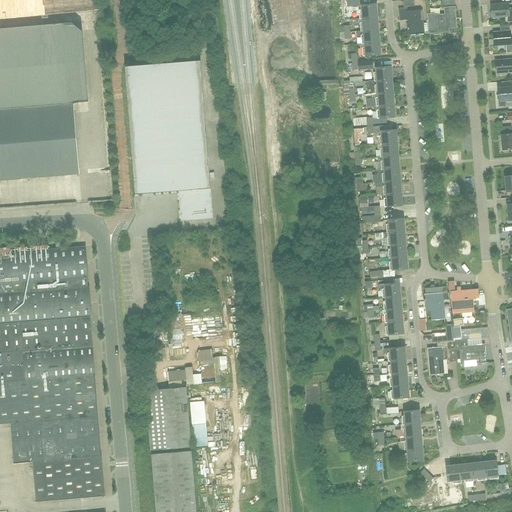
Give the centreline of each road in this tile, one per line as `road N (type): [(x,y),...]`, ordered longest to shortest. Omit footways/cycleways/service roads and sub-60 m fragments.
road 1 (track): [(259,0),(303,511)]
road 2 (residential): [(125,511),(98,226)]
road 3 (residential): [(425,271),(406,56)]
road 4 (residential): [(441,397),(418,379),(413,280),(425,271)]
road 5 (residential): [(511,445),(449,453),(441,397)]
